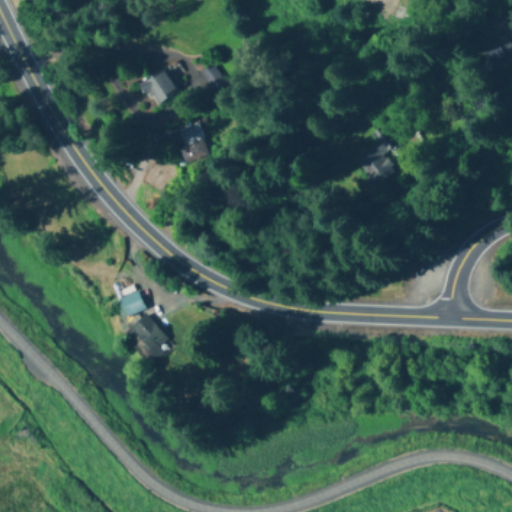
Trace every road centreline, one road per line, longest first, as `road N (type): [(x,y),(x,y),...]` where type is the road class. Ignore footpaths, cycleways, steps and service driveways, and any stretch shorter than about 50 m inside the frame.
road 1 (secondary): [(0,20),(86,169),(172,258),(240,294),(320,313),(511,323)]
road 2 (residential): [(451,321),(454,285),(494,229),(511,221)]
